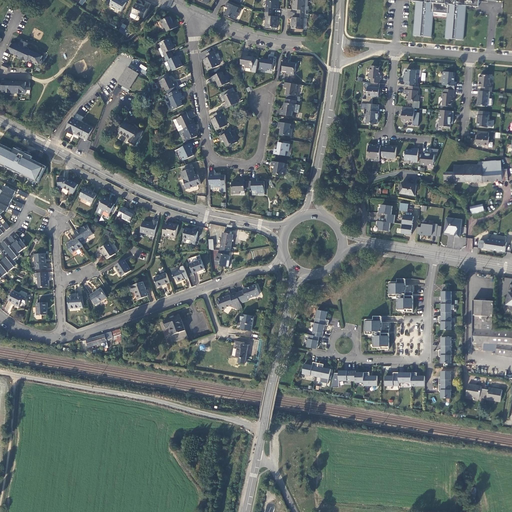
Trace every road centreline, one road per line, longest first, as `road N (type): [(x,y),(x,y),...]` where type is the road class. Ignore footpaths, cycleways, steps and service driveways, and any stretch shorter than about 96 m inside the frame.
road 1 (track): [(258,422),(15,374)]
road 2 (residential): [(198,17),(193,38),(211,157),(255,162),(261,101)]
road 3 (residential): [(434,255),(428,359),(312,352)]
road 4 (secondary): [(291,291),(256,459)]
road 5 (residential): [(69,157),(76,172),(160,212),(199,221),(208,215)]
road 6 (residential): [(204,287),(61,336)]
road 7 (secondary): [(69,157),(208,215)]
road 8 (track): [(0,371),(15,374),(0,505)]
road 9 (unclassified): [(336,59),(312,192)]
road 10 (residential): [(61,336),(55,211)]
